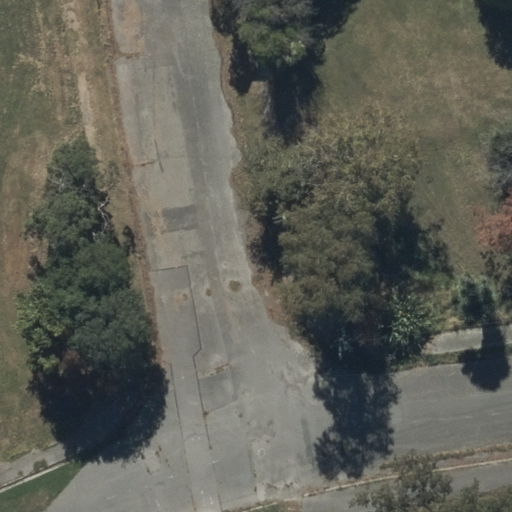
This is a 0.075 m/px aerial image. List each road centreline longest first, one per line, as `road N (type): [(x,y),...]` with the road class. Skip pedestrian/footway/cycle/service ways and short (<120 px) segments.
road 1 (track): [(241,451),(167,0)]
road 2 (track): [(93,511),(144,483),(241,451),(511,401)]
